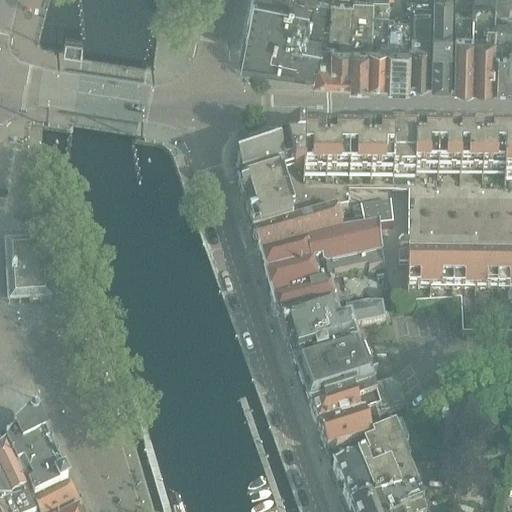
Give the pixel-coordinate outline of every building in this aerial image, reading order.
[(328,5),(314,2),(305,0),(249,0),(239,56),(310,64),(316,46),(328,5)] [(349,83),(365,83),(365,47),(369,47),(369,30),(386,30),(386,21),(387,0),(372,0),(351,0),(351,3),(329,3),(328,5),(316,46),(330,45),(330,37),(342,38),(342,50),(349,51),(349,83)] [(428,85),(453,86),(454,36),(450,36),(450,0),(431,0),(432,2),(428,85)] [(475,0),(475,3),(472,86),(492,86),(494,0),(475,0)] [(511,0),(494,0),(492,86),(511,86),(511,0)] [(407,85),(428,85),(432,2),(409,1),(409,22),(407,85)] [(454,16),(454,36),(453,86),(472,86),(475,3),(472,3),(472,15),(454,16)] [(386,21),(386,30),(385,84),(407,85),(409,22),(386,21)] [(365,83),(385,84),(386,30),(369,30),(369,47),(365,47),(365,83)] [(330,37),(330,45),(330,82),(349,83),(349,51),(342,50),(342,38),(330,37)] [(80,58),(82,45),(65,42),(63,55),(80,58)] [(311,82),(330,82),(330,45),(316,46),(310,64),(311,64),(311,82)] [(511,134),(392,133),(392,137),(286,135),(286,142),(277,145),(276,143),(246,153),(249,164),(236,168),(240,181),(235,183),(251,235),(336,213),(347,211),(348,190),(408,191),(407,245),(400,245),(397,248),(397,270),(407,271),(406,307),(460,303),(460,338),(511,338),(511,134)] [(251,235),(258,257),(340,235),(378,230),(392,229),(390,203),(347,211),(336,213),(251,235)] [(258,257),(271,300),(315,289),(310,268),(318,266),(320,272),(324,274),(328,286),(333,284),(332,280),(383,269),(380,255),(378,230),(340,235),(258,257)] [(8,304),(51,301),(47,240),(4,243),(8,304)] [(277,323),(335,309),(328,286),(315,289),(271,300),(277,323)] [(339,324),(335,309),(277,323),(291,368),(358,347),(363,345),(357,326),(385,321),(381,305),(362,305),(342,309),(344,323),(339,324)] [(308,411),(351,397),(373,390),(370,382),(375,381),(375,374),(373,367),(370,360),(366,354),(361,355),(358,347),(291,368),(308,411)] [(373,390),(351,397),(308,411),(318,437),(375,419),(403,411),(393,383),(373,390)] [(325,454),(371,440),(381,437),(375,419),(318,437),(325,454)] [(497,420),(473,424),(476,439),(499,435),(497,420)] [(37,425),(29,423),(29,424),(4,448),(5,449),(29,499),(32,505),(67,488),(37,425)] [(400,429),(381,437),(371,440),(372,443),(356,452),(360,461),(331,471),(348,511),(358,511),(416,494),(399,450),(407,446),(400,429)] [(0,487),(9,508),(24,501),(29,511),(30,511),(33,511),(30,506),(32,505),(29,499),(5,449),(0,453),(0,487)] [(0,511),(29,511),(24,501),(9,508),(0,487),(0,511)] [(33,511),(69,511),(77,509),(81,507),(76,497),(72,499),(67,488),(32,505),(30,506),(33,511)] [(423,511),(416,494),(358,511),(423,511)]
